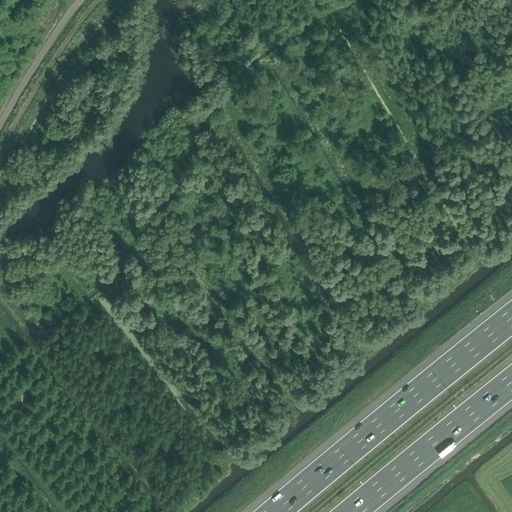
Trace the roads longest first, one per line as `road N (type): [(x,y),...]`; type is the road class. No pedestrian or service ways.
road 1 (motorway): [(511,320),(278,511)]
road 2 (unknown): [(0,172),(76,55),(125,0)]
road 3 (motorway): [(352,511),(511,382)]
